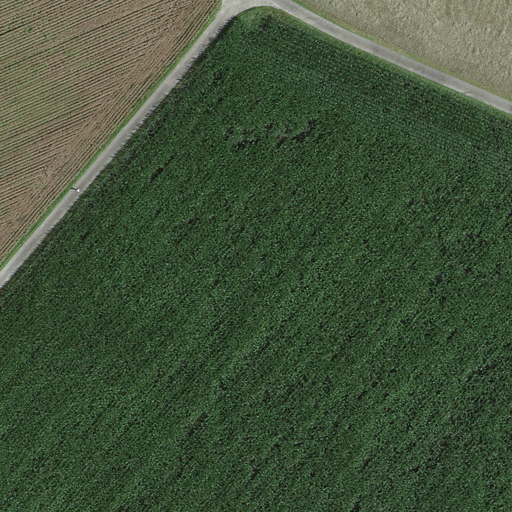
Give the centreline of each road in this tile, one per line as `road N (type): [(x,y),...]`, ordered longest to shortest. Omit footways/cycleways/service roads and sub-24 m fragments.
road 1 (track): [(0,281),(240,0)]
road 2 (track): [(272,0),(511,105)]
